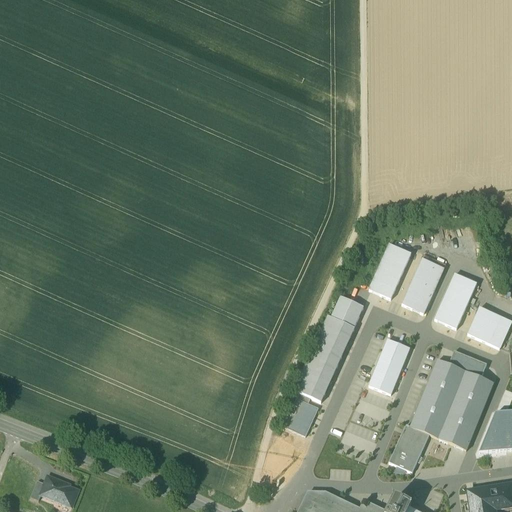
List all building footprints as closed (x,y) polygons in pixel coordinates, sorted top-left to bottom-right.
[(389,246),(368,291),(390,301),(410,256),(389,246)] [(444,270),(422,261),(402,306),(424,316),(444,270)] [(476,286),(454,276),(434,322),(456,331),(476,286)] [(331,320),(354,330),(363,309),(341,298),(331,320)] [(511,323),(479,309),(467,336),(499,350),(511,323)] [(327,318),(293,392),(298,395),(310,400),(320,404),(354,330),(331,320),(327,318)] [(409,350),(387,341),(368,388),(390,397),(409,350)] [(453,355),(448,366),(480,380),(485,368),(453,355)] [(437,362),(410,429),(429,437),(466,452),(493,385),(480,380),(448,366),(437,362)] [(310,400),(298,395),(296,400),(308,405),(310,400)] [(308,405),(296,400),(293,407),(297,409),(294,416),(292,415),(285,428),(305,437),(318,410),(308,405)] [(511,451),(511,416),(511,413),(495,414),(479,454),(511,451)] [(406,428),(389,465),(412,474),(429,437),(410,429),(406,428)] [(69,484),(47,475),(44,483),(40,494),(71,506),(78,490),(68,486),(69,484)] [(37,480),(30,496),(38,500),(40,494),(44,483),(37,480)] [(511,486),(466,493),(469,511),(494,511),(495,511),(511,509),(511,486)] [(377,511),(379,509),(368,504),(365,509),(360,507),(359,506),(357,509),(324,493),(307,492),(298,511),(377,511)] [(387,511),(406,511),(408,509),(410,510),(411,507),(393,499),(387,511)]
